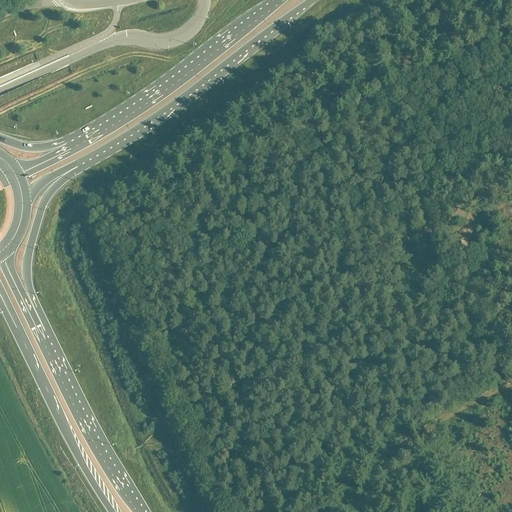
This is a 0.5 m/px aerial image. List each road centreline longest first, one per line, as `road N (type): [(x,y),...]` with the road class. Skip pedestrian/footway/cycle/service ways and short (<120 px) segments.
road 1 (trunk): [(78,166),(159,118),(313,0)]
road 2 (trunk): [(279,0),(136,110),(68,151)]
road 3 (trunk): [(0,295),(111,511)]
road 4 (unclassified): [(0,91),(104,43),(172,40),(194,23),(204,0)]
road 5 (trunk): [(142,511),(103,455),(29,311)]
road 6 (trunk): [(29,311),(26,273),(36,225),(48,196),(78,166)]
